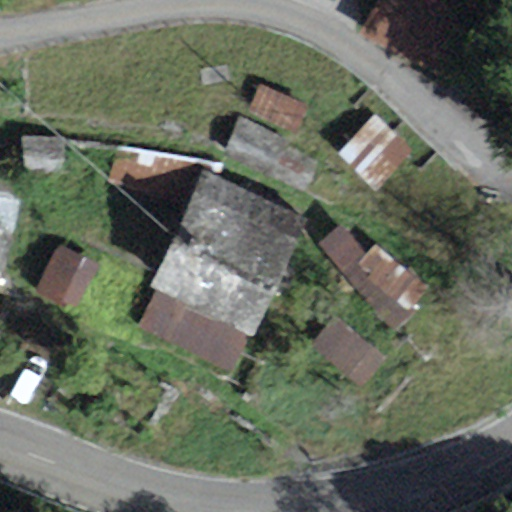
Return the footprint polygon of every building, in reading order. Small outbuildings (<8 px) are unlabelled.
[(453,7),(440,0),(376,0),(361,28),(439,70),(459,33),(443,25),(453,7)] [(410,148),(374,112),(339,146),(376,183),(410,148)] [(65,138),(21,134),(18,166),(62,170),(65,138)] [(301,217),(203,172),(133,325),(231,370),(301,217)] [(19,199),(0,194),(0,268),(4,269),(19,199)] [(58,239),(36,280),(75,301),(97,260),(58,239)]
